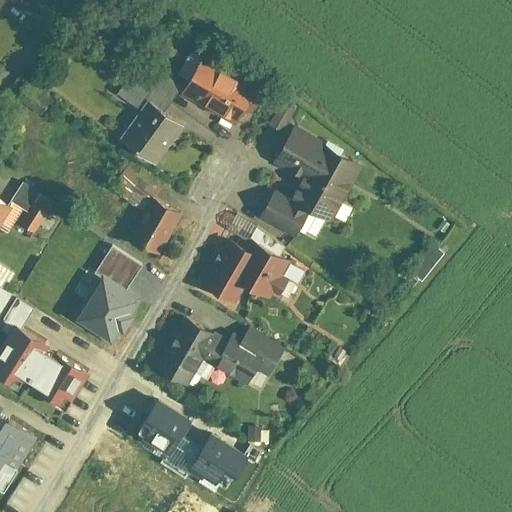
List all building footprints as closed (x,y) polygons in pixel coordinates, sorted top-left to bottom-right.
[(183,93),(236,122),(259,80),(206,51),(183,93)] [(148,98),(163,109),(182,84),(143,55),(124,79),(148,98)] [(120,134),(154,160),(182,123),(163,109),(148,98),(120,134)] [(271,120),(285,127),(296,107),(282,99),(271,120)] [(309,206),(333,219),(365,162),(294,122),(274,158),(301,172),(289,195),(309,206)] [(22,180),(10,198),(28,210),(33,203),(40,191),(22,180)] [(295,231),(309,206),(289,195),(273,186),(259,211),(295,231)] [(127,231),(161,252),(184,214),(151,193),(127,231)] [(0,224),(11,207),(0,200),(0,224)] [(47,212),(33,203),(28,210),(21,222),(35,231),(47,212)] [(203,283),(233,299),(242,283),(268,297),(290,258),(251,236),(246,246),(229,237),(203,283)] [(107,244),(66,318),(103,338),(108,328),(114,331),(132,298),(121,292),(139,261),(107,244)] [(94,250),(73,253),(76,270),(96,267),(94,250)] [(0,281),(6,285),(16,270),(0,259),(0,281)] [(0,318),(17,292),(6,285),(0,281),(0,318)] [(184,312),(153,363),(187,383),(204,355),(213,361),(227,338),(184,312)] [(13,318),(0,339),(0,369),(14,378),(19,371),(34,380),(31,384),(56,399),(62,389),(73,396),(91,367),(56,346),(53,352),(36,342),(41,335),(13,318)] [(227,338),(213,361),(246,380),(256,364),(268,372),(286,343),(249,322),(242,333),(233,328),(227,338)] [(176,441),(189,420),(158,400),(139,430),(170,449),(176,441)] [(0,484),(34,430),(0,409),(0,484)] [(237,473),(248,456),(211,434),(199,455),(191,467),(204,474),(205,472),(226,485),(235,471),(237,473)] [(191,467),(199,455),(176,441),(170,449),(162,462),(186,476),(191,467)]
